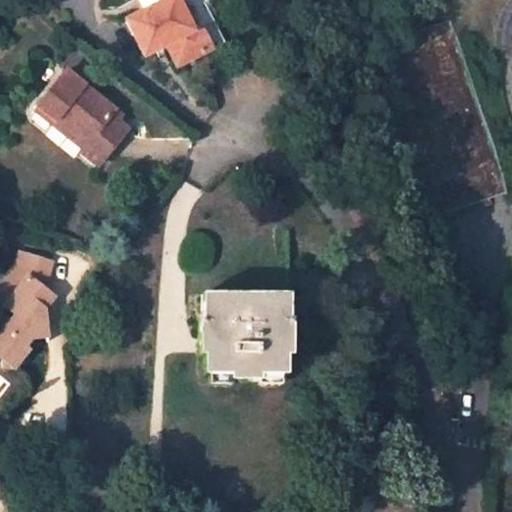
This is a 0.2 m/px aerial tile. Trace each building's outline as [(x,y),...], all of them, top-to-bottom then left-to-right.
[(143,57),(164,45),(176,68),(224,42),(212,21),(192,30),(175,0),(135,0),(142,12),(124,22),(143,57)] [(365,48),(418,207),(500,180),(447,20),(365,48)] [(113,110),(64,70),(33,111),(51,125),(57,117),(87,141),(81,149),(78,152),(96,166),(126,128),(117,121),(109,115),(113,110)] [(109,115),(117,121),(120,115),(113,110),(109,115)] [(51,125),(81,149),(87,141),(57,117),(51,125)] [(422,221),(505,193),(500,180),(418,207),(422,221)] [(201,229),(200,321),(196,321),(197,357),(201,357),(201,376),(227,377),(227,382),(257,383),(257,377),(284,378),(284,358),(289,357),(290,321),(287,321),(288,230),(201,229)] [(40,306),(50,294),(39,287),(48,260),(20,250),(14,269),(0,285),(0,302),(17,316),(5,330),(3,327),(0,330),(0,362),(0,364),(8,364),(11,365),(27,347),(23,343),(30,335),(43,333),(40,306)]
